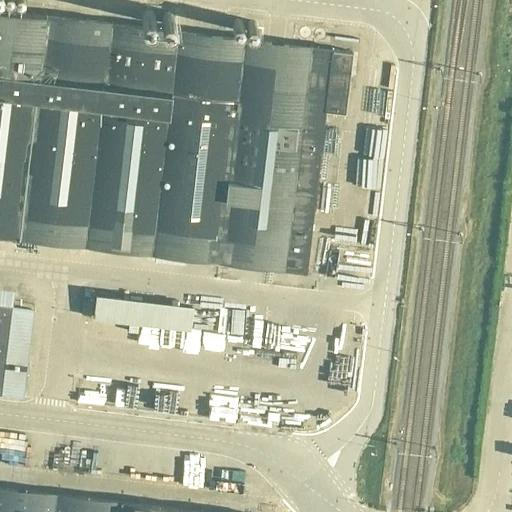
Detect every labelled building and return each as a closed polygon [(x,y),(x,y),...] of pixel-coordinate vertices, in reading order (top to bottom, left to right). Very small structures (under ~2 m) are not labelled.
[(0,236),(216,262),(305,273),(324,111),(345,113),(352,53),(331,51),(332,49),(0,9),(0,236)] [(0,295),(11,296),(12,281),(0,280),(0,295)] [(192,306),(95,295),(92,319),(189,330),(192,306)] [(0,394),(21,397),(26,362),(5,359),(11,303),(0,301),(0,394)] [(245,336),(245,314),(225,314),(225,308),(206,307),(206,353),(227,353),(227,324),(232,324),(232,336),(245,336)] [(233,346),(232,362),(269,364),(270,349),(233,346)] [(211,511),(0,487),(0,511),(211,511)]
